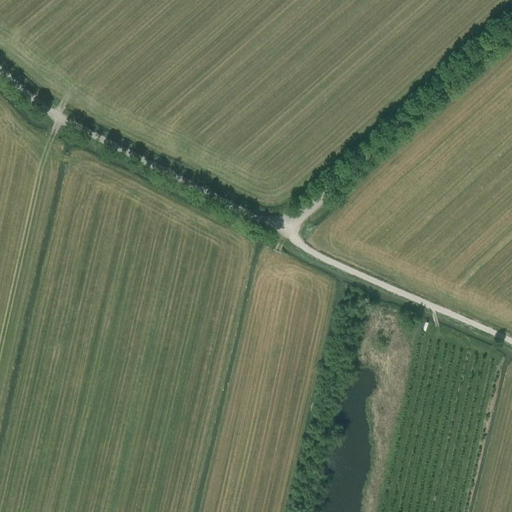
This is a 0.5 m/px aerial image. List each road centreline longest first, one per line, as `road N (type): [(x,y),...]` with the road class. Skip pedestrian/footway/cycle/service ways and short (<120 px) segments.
road 1 (unclassified): [(511,25),(291,225),(60,117),(0,70)]
road 2 (track): [(291,225),(305,249),(511,342)]
